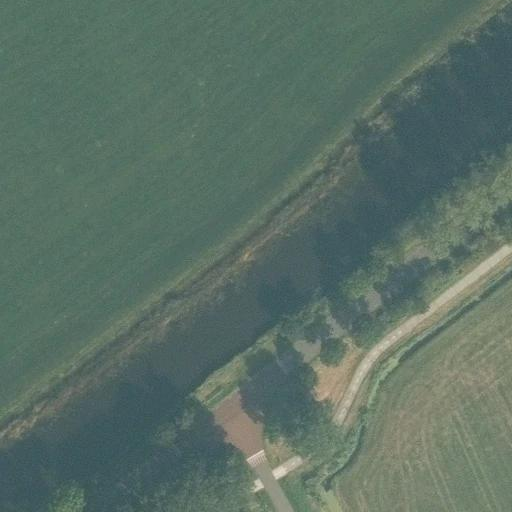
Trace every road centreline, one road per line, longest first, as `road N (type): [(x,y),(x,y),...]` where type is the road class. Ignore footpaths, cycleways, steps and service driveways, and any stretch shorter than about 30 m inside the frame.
road 1 (tertiary): [(234,405),(511,193)]
road 2 (tertiary): [(96,511),(234,405)]
